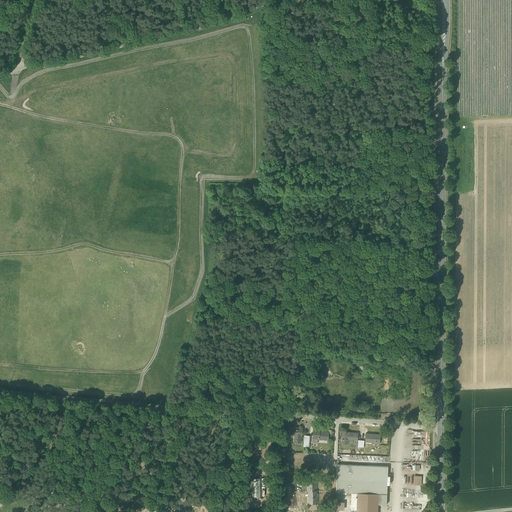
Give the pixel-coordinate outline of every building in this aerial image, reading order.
[(379,399),(408,399),(408,370),(380,370),(379,399)] [(296,442),(300,442),(301,436),(302,436),(302,428),(288,427),(288,434),(295,435),(296,435),(296,442)] [(312,439),(317,439),(327,440),(328,432),(319,431),(319,429),(313,429),(312,439)] [(341,443),(348,444),(348,439),(357,440),(358,433),(349,432),(342,431),(341,443)] [(372,443),(375,443),(375,442),(376,442),(376,441),(379,442),(380,435),(366,433),(365,441),(372,442),(372,443)] [(418,434),(414,433),(412,444),(421,445),(422,436),(418,435),(418,434)] [(336,492),(352,493),(357,493),(378,493),(378,504),(386,505),(387,485),(387,480),(389,480),(389,476),(387,476),(388,466),(337,464),(336,492)] [(421,476),(413,476),(413,485),(421,485),(421,476)] [(255,481),(253,497),(261,498),(262,481),(255,481)] [(306,503),(319,503),(319,491),(318,491),(318,482),(306,482),(306,503)] [(378,493),(357,493),(356,510),(356,511),(377,511),(378,504),(378,493)] [(344,502),(335,501),(335,510),(344,510),(344,502)]
